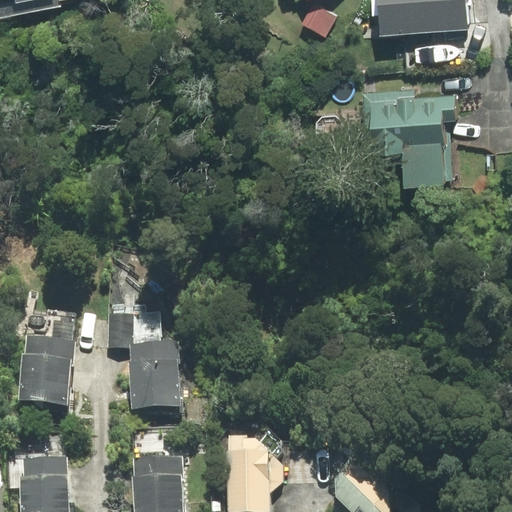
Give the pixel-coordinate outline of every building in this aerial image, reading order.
[(0,0),(0,13),(86,0),(0,0)] [(477,0),(383,0),(384,31),(478,29),(477,0)] [(414,119),(415,176),(457,176),(457,119),(414,119)] [(55,339),(35,337),(31,404),(78,407),(84,314),(57,312),(55,339)] [(137,350),(139,315),(113,313),(111,348),(137,350)] [(166,361),(166,346),(138,346),(137,410),(192,411),(192,361),(166,361)] [(289,467),(267,438),(236,437),(235,511),(276,511),(276,495),(289,484),(289,467)] [(169,458),(169,455),(146,454),(144,511),(194,511),(195,476),(191,476),(192,458),(169,458)] [(366,456),(342,480),(343,496),(359,511),(406,511),(415,503),(366,456)] [(79,511),(81,479),(76,479),(77,459),(30,458),(28,511),(79,511)]
